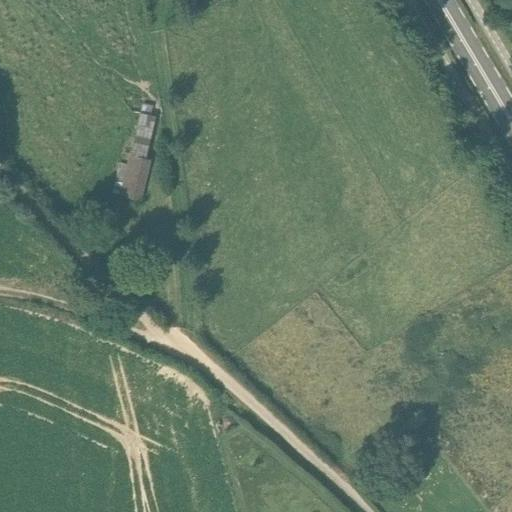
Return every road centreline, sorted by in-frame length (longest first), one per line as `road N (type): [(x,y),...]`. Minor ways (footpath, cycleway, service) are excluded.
road 1 (unclassified): [(355,511),(231,388),(0,182)]
road 2 (track): [(0,293),(185,347)]
road 3 (primary): [(511,123),(438,0)]
